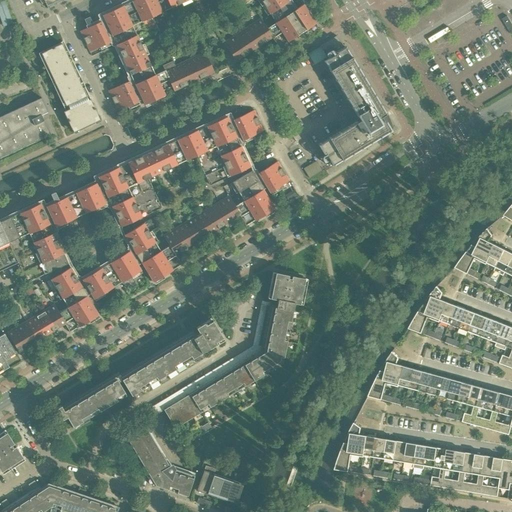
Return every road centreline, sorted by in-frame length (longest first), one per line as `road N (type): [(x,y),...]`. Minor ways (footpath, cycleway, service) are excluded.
road 1 (tertiary): [(320,210),(10,397)]
road 2 (residential): [(320,210),(250,89),(127,150)]
road 3 (residential): [(88,475),(104,427),(234,349),(241,309),(256,300)]
road 4 (tertiary): [(431,133),(320,210)]
road 5 (tertiary): [(320,210),(424,156),(433,141)]
road 6 (residential): [(511,451),(385,429)]
